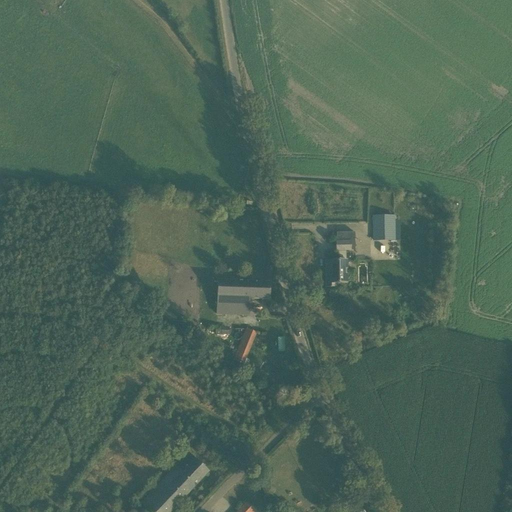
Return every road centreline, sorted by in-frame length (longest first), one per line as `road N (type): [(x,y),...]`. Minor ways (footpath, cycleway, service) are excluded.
road 1 (unclassified): [(321,394),(283,276),(222,0)]
road 2 (unclassified): [(202,511),(321,394)]
road 3 (unclassified): [(381,511),(321,394)]
